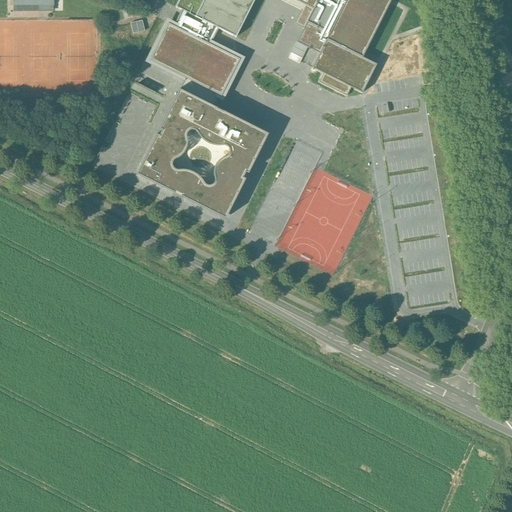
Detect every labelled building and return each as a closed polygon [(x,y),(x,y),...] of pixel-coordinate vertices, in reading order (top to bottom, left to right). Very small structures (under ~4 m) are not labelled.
[(179,0),(176,7),(180,9),(219,28),(236,37),(254,0),(179,0)] [(286,0),(285,2),(301,10),(295,23),(304,28),(289,59),(299,64),(307,48),(319,54),(311,68),(323,74),(318,83),(336,92),(346,97),(351,88),(361,94),(376,64),(362,57),(364,53),(365,51),(390,0),(286,0)] [(219,28),(180,9),(171,25),(168,23),(150,60),(185,78),(217,94),(221,96),(240,60),(210,45),(219,28)] [(131,22),(133,33),(145,30),(143,20),(131,22)] [(132,100),(142,84),(131,78),(122,94),(132,100)] [(213,104),(217,94),(185,78),(180,87),(178,86),(164,114),(134,175),(227,221),(270,132),(213,104)] [(395,118),(396,142),(407,141),(406,118),(395,118)] [(278,168),(281,159),(271,154),(267,163),(278,168)] [(398,155),(394,164),(406,169),(410,159),(398,155)] [(359,258),(357,263),(368,267),(370,262),(359,258)]
